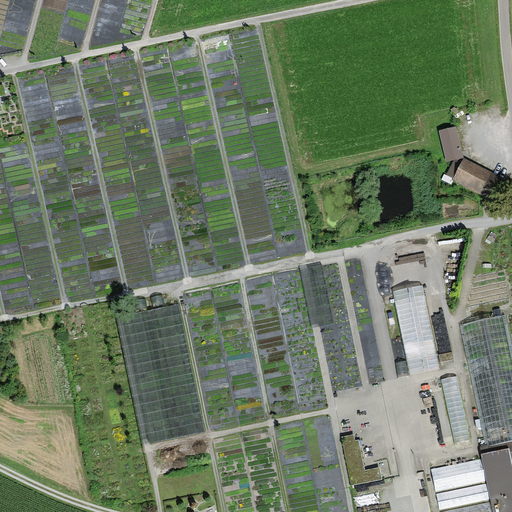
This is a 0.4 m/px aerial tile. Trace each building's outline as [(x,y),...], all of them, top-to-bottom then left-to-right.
[(463,157),(456,127),(440,131),(447,161),(463,157)] [(464,158),(462,163),(454,160),(447,175),(454,178),(452,181),(493,201),(504,178),(464,158)] [(395,292),(411,376),(441,371),(425,287),(395,292)] [(511,350),(505,317),(483,322),(461,326),(487,446),(511,440),(511,350)] [(440,363),(456,361),(455,353),(439,355),(440,363)] [(457,444),(473,441),(458,376),(442,380),(457,444)] [(354,435),(342,438),(352,485),(382,479),(380,467),(365,471),(358,441),(356,441),(354,435)] [(511,440),(481,447),(494,511),(511,511),(511,462),(511,461),(511,460),(511,440)] [(482,460),(433,469),(435,480),(484,471),(482,460)] [(391,511),(390,502),(377,503),(376,496),(357,499),(358,511),(391,511)]
